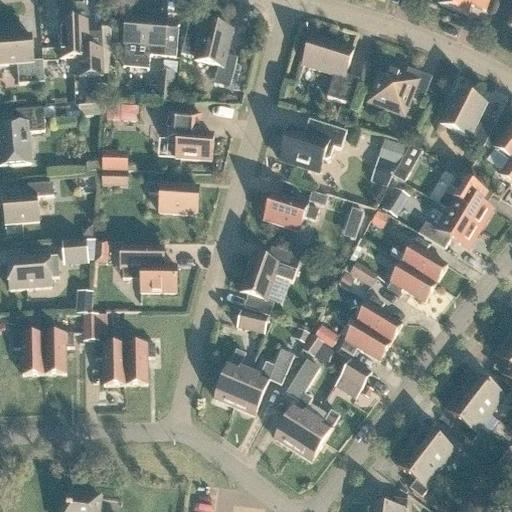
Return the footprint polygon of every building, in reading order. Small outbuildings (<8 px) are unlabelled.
[(442,0),(439,8),(467,19),(471,9),(486,15),(491,0),(442,0)] [(176,62),(179,33),(167,32),(167,24),(127,21),(124,49),(126,49),(124,72),(148,74),(149,60),(176,62)] [(103,79),(102,53),(88,54),(87,25),(59,26),(60,63),(78,62),(79,80),(103,79)] [(190,28),(182,58),(197,62),(196,65),(218,71),(214,88),(230,92),(232,83),(236,67),(237,62),(226,59),(232,35),(205,28),(204,31),(190,28)] [(19,88),(44,86),(43,64),(33,65),(31,39),(0,41),(0,69),(17,68),(19,88)] [(353,54),(312,41),(303,69),(334,79),(327,101),(351,109),(359,83),(346,79),(353,54)] [(388,82),(380,79),(369,107),(403,121),(410,103),(421,107),(432,82),(409,72),(404,83),(398,81),(399,79),(390,75),(388,82)] [(135,95),(134,105),(145,106),(145,104),(172,106),(175,77),(163,76),(157,76),(156,90),(147,89),(146,96),(135,95)] [(43,112),(44,122),(73,120),(104,118),(107,91),(88,88),(85,108),(67,110),(56,111),(43,112)] [(460,96),(443,130),(466,141),(464,144),(482,153),(495,128),(478,120),(484,108),(460,96)] [(66,102),(55,102),(56,111),(67,110),(66,102)] [(109,125),(121,125),(121,108),(109,108),(109,125)] [(123,109),(122,125),(138,126),(139,110),(123,109)] [(341,110),(335,125),(344,129),(349,113),(341,110)] [(28,137),(45,135),(43,112),(12,114),(13,128),(0,129),(0,168),(0,170),(30,168),(28,137)] [(211,165),(214,139),(200,138),(201,119),(168,116),(166,137),(178,138),(176,162),(211,165)] [(341,154),(347,136),(318,127),(315,138),(311,140),(290,133),(280,164),(319,177),(323,163),(329,165),(334,152),(341,154)] [(495,137),(485,150),(493,156),(487,165),(503,177),(501,180),(511,187),(511,129),(502,142),(495,137)] [(385,143),(378,164),(397,170),(404,158),(407,151),(385,143)] [(104,157),(103,173),(116,174),(117,157),(104,157)] [(378,164),(370,187),(386,192),(397,170),(378,164)] [(100,165),(88,166),(88,174),(101,173),(100,165)] [(400,169),(393,181),(404,188),(412,176),(400,169)] [(102,176),(102,190),(128,190),(128,176),(102,176)] [(487,195),(459,179),(451,191),(450,190),(439,208),(449,215),(479,233),(491,213),(480,206),(487,195)] [(27,189),(28,193),(28,202),(2,204),(4,229),(39,226),(37,202),(53,201),(52,188),(27,189)] [(197,219),(199,191),(149,188),(149,198),(160,199),(159,217),(197,219)] [(395,192),(382,213),(397,222),(403,212),(396,207),(402,197),(395,192)] [(312,196),(309,206),(325,211),(328,201),(312,196)] [(315,226),(319,214),(307,210),(273,199),(265,224),(299,235),(303,222),(315,226)] [(352,213),(349,222),(356,224),(350,242),(355,244),(364,216),(352,213)] [(378,215),(372,226),(381,231),(387,220),(378,215)] [(479,233),(449,215),(437,234),(426,227),(419,238),(444,253),(451,243),(467,253),(479,233)] [(401,268),(436,289),(448,270),(425,256),(430,249),(417,242),(413,249),(401,268)] [(361,243),(358,249),(362,252),(363,252),(366,246),(361,243)] [(87,244),(63,246),(64,265),(88,264),(87,244)] [(96,245),(95,257),(108,258),(109,246),(96,245)] [(358,249),(350,264),(354,266),(362,252),(358,249)] [(163,252),(137,251),(120,251),(120,272),(123,272),(123,283),(141,283),(141,297),(177,297),(177,271),(163,271),(163,252)] [(253,261),(241,298),(248,300),(267,306),(268,304),(275,280),(290,285),(293,286),(297,275),(301,261),(271,252),(267,265),(253,261)] [(390,259),(396,263),(400,256),(394,253),(390,259)] [(51,283),(59,282),(57,260),(49,261),(49,260),(7,263),(10,295),(52,291),(51,283)] [(350,264),(344,275),(345,275),(344,277),(355,283),(371,292),(378,279),(358,268),(357,267),(355,266),(354,266),(350,264)] [(436,289),(401,268),(390,286),(390,287),(386,294),(398,301),(403,294),(425,308),(436,289)] [(349,294),(355,283),(344,277),(338,288),(349,294)] [(368,307),(356,326),(391,347),(403,329),(380,315),(384,308),(372,301),(368,308),(368,307)] [(79,307),(78,317),(91,318),(91,307),(79,307)] [(241,316),(237,332),(264,338),(268,322),(241,316)] [(83,319),(83,345),(98,345),(98,328),(107,328),(107,319),(83,319)] [(126,332),(141,332),(141,320),(126,320),(126,332)] [(53,321),(45,322),(46,332),(54,332),(53,321)] [(41,322),(29,322),(29,333),(41,332),(41,322)] [(391,347),(356,326),(345,345),(341,352),(353,360),(357,353),(380,366),(391,347)] [(322,330),(315,341),(332,352),(339,341),(322,330)] [(311,338),(298,332),(293,342),(306,348),(311,338)] [(44,379),(44,338),(21,338),(22,339),(13,339),(14,353),(22,353),(22,380),(44,379)] [(44,338),(44,379),(66,379),(66,352),(74,352),(74,338),(66,338),(44,338)] [(313,340),(303,354),(314,361),(318,355),(324,347),(313,340)] [(511,342),(497,360),(500,363),(507,368),(501,376),(510,383),(511,384),(511,342)] [(126,389),(125,348),(103,349),(94,350),(95,364),(103,364),(104,390),(126,389)] [(147,348),(125,348),(126,389),(148,389),(147,363),(155,362),(155,348),(147,348)] [(235,412),(250,376),(240,371),(246,358),(236,354),(231,367),(230,367),(215,404),(235,412)] [(281,390),(294,361),(281,355),(274,370),(266,367),(260,380),(250,376),(235,412),(254,421),(269,386),(281,390)] [(295,410),(274,444),(293,456),(318,415),(309,409),(312,404),(304,399),(320,374),(307,365),(285,399),(298,407),(296,411),(295,410)] [(361,395),(371,377),(351,365),(340,382),(361,395)] [(475,378),(461,397),(489,418),(503,400),(506,403),(511,395),(511,394),(500,385),(494,393),(475,378)] [(362,398),(368,402),(373,394),(367,390),(362,398)] [(489,418),(461,397),(447,415),(466,430),(460,438),(472,447),(478,439),(475,436),(489,418)] [(318,415),(293,456),(311,467),(332,434),(332,433),(339,421),(331,416),(328,421),(318,415)] [(425,433),(411,451),(439,473),(453,455),(456,458),(463,449),(450,440),(444,448),(425,433)] [(439,473),(411,451),(397,470),(416,484),(410,492),(422,502),(428,493),(425,491),(439,473)] [(495,471),(502,477),(511,465),(511,455),(509,453),(495,471)] [(502,477),(495,471),(491,468),(483,477),(494,486),(502,477)] [(100,511),(101,501),(88,500),(88,498),(69,495),(66,511),(100,511)] [(390,511),(367,509),(366,511),(406,511),(407,504),(392,502),(390,511)]
